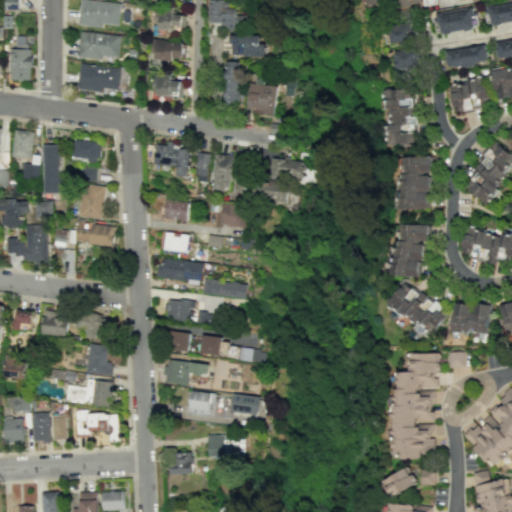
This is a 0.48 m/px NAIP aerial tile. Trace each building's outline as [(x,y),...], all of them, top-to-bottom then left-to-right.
[(4,0),(5,9),(18,9),(18,0),(4,0)] [(120,3),(91,0),(79,0),(78,25),(102,27),(103,23),(118,25),(120,3)] [(208,0),(207,22),(220,22),(220,28),(245,29),(245,15),(235,15),(235,8),(222,7),(222,0),(208,0)] [(511,1),(486,5),(490,25),(511,21),(511,1)] [(436,12),(439,33),(476,27),(473,6),(436,12)] [(184,29),(185,12),(156,11),(156,29),(171,29),(172,28),(184,29)] [(412,23),(388,24),(389,42),(413,41),(412,23)] [(118,57),(121,36),(80,30),(77,56),(102,59),(103,55),(118,57)] [(229,55),(264,56),(265,43),(258,43),(259,35),(230,34),(229,55)] [(30,79),(30,35),(15,35),(15,48),(9,48),(10,79),(30,79)] [(511,38),(495,41),(497,59),(511,56),(511,38)] [(152,57),(182,61),(184,43),(154,39),(152,57)] [(488,62),(485,45),(445,50),(447,68),(488,62)] [(395,69),(419,66),(418,48),(393,50),(395,69)] [(224,103),(239,103),(239,60),(224,60),(224,103)] [(76,88),(102,92),(103,87),(118,89),(121,68),(80,62),(76,88)] [(511,67),(493,70),(496,99),(511,97),(511,67)] [(181,97),(184,80),(155,76),(153,93),(181,97)] [(489,102),(484,77),(447,85),(453,113),(472,109),(471,106),(489,102)] [(272,114),(275,85),(248,83),(245,111),(272,114)] [(415,142),(414,89),(383,89),(383,111),(392,111),(392,124),(387,124),(387,143),(415,142)] [(32,157),(33,130),(13,129),(12,156),(32,157)] [(88,158),(88,161),(97,162),(98,140),(74,139),(73,157),(88,158)] [(511,164),(511,155),(495,141),(461,184),(483,202),(511,164)] [(190,146),(166,143),(166,144),(154,143),(152,165),(177,167),(176,174),(187,175),(190,146)] [(60,192),(59,144),(42,144),(43,192),(60,192)] [(209,153),(197,152),(194,180),(206,181),(209,153)] [(223,190),(225,179),(236,180),(234,191),(240,192),(245,157),(216,153),(211,188),(223,190)] [(428,208),(427,173),(430,173),(430,156),(399,156),(400,208),(428,208)] [(304,176),(305,159),(269,158),(269,175),(304,176)] [(96,167),(80,168),(81,180),(97,179),(96,167)] [(0,186),(7,187),(8,169),(0,169),(0,186)] [(284,203),(288,187),(260,180),(256,196),(284,203)] [(104,186),(82,184),(79,216),(102,218),(104,186)] [(0,199),(0,210),(3,210),(3,227),(23,226),(22,212),(29,212),(29,199),(0,199)] [(187,201),(164,199),(162,218),(186,220),(187,201)] [(34,200),(35,217),(52,216),(51,200),(34,200)] [(247,226),(248,204),(221,203),(220,225),(247,226)] [(74,241),(113,245),(114,225),(76,221),(74,241)] [(46,224),(25,224),(26,238),(6,239),(6,253),(23,253),(23,260),(33,260),(33,263),(47,263),(46,224)] [(428,224),(399,224),(398,241),(394,240),(393,256),(390,256),(389,275),(418,276),(419,259),(422,259),(423,241),(427,241),(428,224)] [(461,246),(470,248),(469,254),(485,257),(484,262),(495,264),(497,256),(511,260),(511,233),(500,231),(499,234),(466,226),(461,246)] [(163,249),(186,251),(188,234),(165,232),(163,249)] [(203,263),(160,257),(158,277),(200,283),(203,263)] [(202,292),(245,299),(247,284),(204,277),(202,292)] [(192,321),(193,300),(166,298),(165,319),(192,321)] [(511,301),(498,305),(505,333),(511,330),(511,301)] [(485,333),(489,304),(472,302),(472,304),(453,302),(450,329),(485,333)] [(13,329),(21,330),(22,322),(31,323),(33,311),(15,309),(13,329)] [(55,310),(44,309),(42,333),(67,335),(68,318),(55,317),(55,310)] [(75,325),(86,327),(85,335),(104,338),(107,315),(77,311),(75,325)] [(194,350),(195,333),(172,332),(171,349),(194,350)] [(230,340),(203,335),(200,352),(227,357),(230,340)] [(108,345),(89,343),(86,372),(112,374),(113,362),(106,362),(108,345)] [(266,349),(240,348),(240,360),(265,361),(266,349)] [(448,366),(463,365),(462,351),(448,352),(448,366)] [(395,373),(399,387),(394,389),(393,442),(398,458),(421,458),(421,453),(434,453),(435,449),(429,432),(433,431),(433,423),(425,423),(416,426),(416,421),(433,421),(434,411),(432,411),(433,389),(438,387),(433,373),(440,370),(441,353),(406,352),(406,360),(409,371),(402,371),(395,373)] [(27,358),(6,357),(5,377),(26,378),(27,358)] [(209,365),(167,358),(163,381),(188,385),(190,372),(207,375),(209,365)] [(86,387),(67,385),(66,401),(110,406),(113,381),(87,378),(86,387)] [(462,437),(495,467),(511,448),(511,388),(509,386),(498,399),(500,401),(489,413),(490,414),(478,427),(474,423),(462,437)] [(215,392),(190,391),(189,410),(214,411),(215,392)] [(261,396),(233,393),(230,411),(258,415),(261,396)] [(7,410),(30,409),(29,396),(7,397),(7,410)] [(120,442),(119,413),(107,414),(107,412),(90,413),(90,409),(76,410),(77,436),(91,435),(91,431),(105,431),(110,434),(110,442),(120,442)] [(33,412),(34,441),(43,440),(43,443),(50,442),(49,412),(33,412)] [(52,415),(54,440),(68,439),(67,414),(52,415)] [(4,418),(6,443),(25,442),(24,417),(4,418)] [(208,456),(241,455),(241,438),(224,438),(223,434),(207,434),(208,456)] [(192,473),(192,452),(169,452),(170,473),(192,473)] [(385,477),(391,494),(418,484),(411,467),(385,477)] [(435,468),(420,469),(421,484),(436,484),(435,468)] [(473,511),(511,511),(511,488),(509,477),(490,481),(487,469),(471,473),(479,505),(472,507),(473,511)] [(102,492),(103,511),(126,510),(125,491),(102,492)] [(57,492),(58,511),(41,511),(40,493),(57,492)] [(80,493),(81,508),(73,508),(73,511),(98,511),(97,492),(80,493)] [(431,511),(432,506),(389,502),(388,511),(431,511)]
